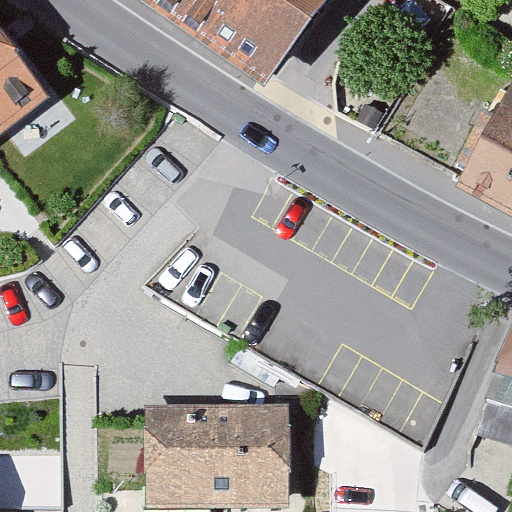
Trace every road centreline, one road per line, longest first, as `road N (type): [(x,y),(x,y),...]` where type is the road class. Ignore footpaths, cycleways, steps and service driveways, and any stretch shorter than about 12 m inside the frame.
road 1 (tertiary): [(511,267),(275,132)]
road 2 (tertiary): [(275,132),(72,0)]
road 3 (residential): [(371,0),(275,132)]
